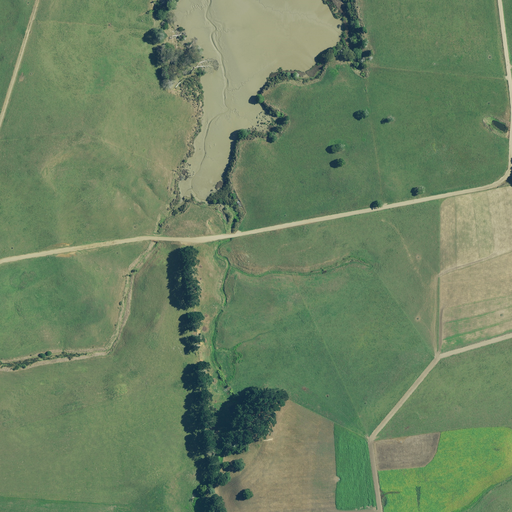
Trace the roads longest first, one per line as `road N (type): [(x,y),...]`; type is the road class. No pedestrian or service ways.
road 1 (track): [(511,171),(493,184),(308,219),(0,260)]
road 2 (track): [(0,133),(40,0)]
